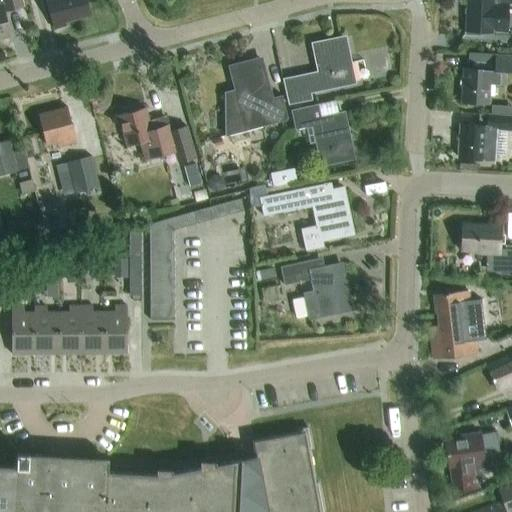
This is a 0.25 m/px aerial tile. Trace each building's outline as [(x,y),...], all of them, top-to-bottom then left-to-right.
[(0,0),(0,39),(10,37),(3,12),(23,7),(21,0),(0,0)] [(63,22),(89,15),(85,0),(47,0),(46,1),(53,29),(64,26),(63,22)] [(511,0),(498,0),(498,3),(494,3),(493,0),(466,0),(466,20),(465,20),(464,36),(481,37),(481,32),(507,33),(508,5),(511,4),(511,0)] [(333,41),(314,45),(321,74),(284,82),(289,106),(310,101),(308,92),(353,82),(346,49),(335,51),(333,41)] [(490,71),(478,70),(463,69),(462,102),(466,103),(466,110),(476,111),(476,103),(488,104),(489,84),(504,85),(505,73),(511,73),(511,56),(491,55),(490,71)] [(231,68),(237,92),(227,94),(227,136),(288,121),(282,96),(271,99),(260,60),(231,68)] [(310,145),(314,144),(320,168),(353,161),(342,114),(322,119),(318,105),(290,111),(295,131),(306,128),(310,145)] [(76,143),(67,108),(38,115),(46,146),(59,143),(60,147),(76,143)] [(149,122),(145,109),(118,116),(127,146),(141,142),(146,161),(176,152),(179,163),(195,158),(187,127),(171,132),(170,126),(157,129),(154,120),(149,122)] [(511,117),(487,116),(486,127),(460,125),(458,158),(495,160),(497,129),(511,129),(511,117)] [(0,143),(0,171),(3,171),(4,174),(16,171),(8,142),(0,143)] [(92,157),(67,163),(71,179),(62,181),(66,197),(74,195),(100,189),(92,157)] [(200,161),(186,164),(191,192),(205,189),(200,161)] [(295,183),(292,170),(274,174),(268,175),(270,183),(266,184),(267,189),(276,187),(295,183)] [(312,206),(316,227),(300,230),(305,252),(324,248),(322,241),(353,235),(344,189),(332,192),(330,183),(308,187),(308,185),(258,196),(263,217),(312,206)] [(244,211),(241,199),(150,224),(150,321),(175,321),(174,230),(244,211)] [(488,271),(500,271),(511,271),(511,248),(501,248),(501,223),(489,223),(489,225),(462,224),(462,250),(477,250),(477,253),(488,253),(488,271)] [(139,296),(139,231),(127,231),(128,296),(139,296)] [(342,266),(321,270),(319,259),(281,267),(285,285),(312,280),(314,293),(307,295),(307,297),(293,300),(297,318),(311,315),(311,317),(351,309),(342,266)] [(273,280),(271,268),(254,272),(256,284),(273,280)] [(477,353),(475,341),(484,340),(479,300),(469,301),(468,291),(435,294),(438,324),(430,325),(434,358),(477,353)] [(58,354),(82,353),(81,306),(71,307),(71,312),(58,312),(58,354)] [(105,353),(104,312),(94,312),(93,306),(81,306),(82,353),(105,353)] [(104,312),(105,353),(128,353),(127,306),(117,306),(117,312),(104,312)] [(36,354),(36,313),(25,313),(25,307),(12,307),(12,354),(36,354)] [(58,354),(58,312),(48,313),(48,307),(36,307),(36,313),(36,354),(58,354)] [(511,352),(486,364),(496,388),(511,380),(511,352)] [(323,511),(318,483),(314,483),(308,448),(312,448),(308,427),(297,429),(297,433),(254,441),(256,457),(234,461),(230,511),(323,511)] [(484,460),(480,434),(480,433),(468,435),(469,439),(445,442),(448,466),(449,466),(453,492),(478,488),(476,475),(485,474),(483,461),(484,460)] [(0,511),(230,511),(234,461),(157,475),(157,474),(108,472),(109,459),(42,455),(17,454),(16,467),(0,466),(0,511)] [(508,511),(511,510),(511,483),(497,489),(501,500),(471,511),(508,511)]
